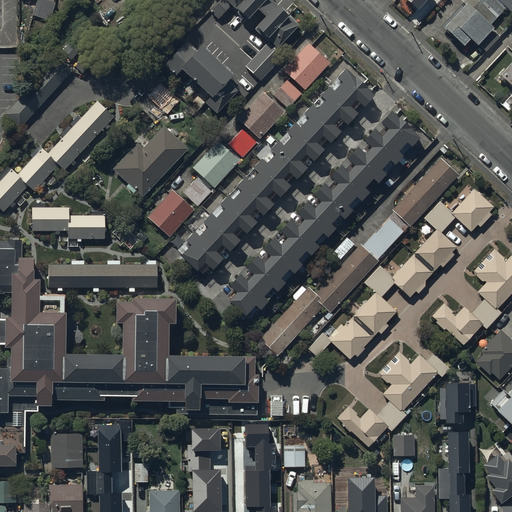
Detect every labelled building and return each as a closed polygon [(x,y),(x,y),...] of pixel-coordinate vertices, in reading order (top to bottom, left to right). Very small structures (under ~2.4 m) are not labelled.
[(54,0),(35,0),(32,12),(49,18),(54,0)] [(299,20),(277,0),(215,0),(208,8),(217,15),(230,0),(231,0),(243,10),(251,0),(256,0),(265,7),(250,23),(276,46),(299,20)] [(426,0),(407,0),(418,9),(426,0)] [(511,10),(511,9),(511,0),(459,0),(441,20),(462,40),(468,33),(485,48),(499,34),(489,23),(505,5),(511,10)] [(192,45),(182,35),(161,57),(173,68),(180,61),(209,88),(201,96),(214,108),(236,85),(222,72),(228,66),(198,38),(192,45)] [(329,59),(307,39),(282,66),(304,86),(329,59)] [(511,57),(501,69),(511,79),(511,57)] [(9,113),(22,125),(71,70),(58,58),(9,113)] [(372,88),(342,61),(334,70),(339,75),(331,84),(326,80),(318,88),(324,93),(314,103),(309,99),(302,107),(306,111),(297,121),(292,116),(283,125),(288,130),(280,138),(276,133),(266,143),(271,148),(264,156),(259,152),(250,161),(255,166),(247,174),(242,169),(233,179),(238,184),(230,193),(226,189),(217,197),(223,202),(213,213),(209,208),(201,216),(206,220),(197,231),(192,226),(185,234),(190,239),(180,249),(195,264),(203,256),(211,263),(221,253),(212,246),(219,238),(228,246),(239,234),(231,227),(236,221),(244,228),(255,216),(247,209),(253,202),(261,210),(271,198),(264,191),(270,185),(277,191),(288,179),(281,173),(286,167),(294,174),(306,162),(298,155),(304,149),(311,156),(323,143),(315,137),(320,131),(328,138),(339,125),(332,118),(337,113),(344,120),(356,107),(348,100),(354,94),(361,100),(372,88)] [(301,91),(286,77),(273,92),(288,105),(301,91)] [(161,80),(147,95),(167,114),(181,100),(161,80)] [(284,109),(262,89),(237,116),(259,136),(284,109)] [(95,99),(71,126),(87,141),(111,114),(95,99)] [(418,131),(388,103),(376,116),(384,123),(379,128),(371,121),(359,135),(366,142),(362,146),(355,139),(342,153),(350,160),(346,164),(338,156),(324,171),(332,178),(328,182),(321,175),(309,188),(318,196),(312,203),(305,196),(295,207),(303,214),(296,222),(289,215),(280,225),(288,232),(279,241),(271,233),(261,244),(268,251),(262,257),(254,250),(245,261),(253,268),(246,276),(238,269),(228,279),(236,286),(228,294),(245,310),(253,302),(259,307),(268,296),(263,291),(270,283),(275,287),(284,277),(279,272),(287,263),(292,268),(301,259),(295,254),(304,245),(308,249),(317,240),(311,235),(321,225),(325,229),(331,222),(326,218),(337,206),(342,210),(347,204),(343,200),(353,188),(359,193),(365,186),(361,182),(371,172),(375,176),(383,168),(378,163),(387,154),(392,158),(400,150),(395,145),(404,136),(409,141),(418,131)] [(186,145),(162,123),(142,145),(136,139),(111,165),(141,193),(186,145)] [(71,126),(47,152),(58,162),(64,167),(87,141),(71,126)] [(256,140),(241,126),(228,141),(242,154),(256,140)] [(239,158),(217,138),(191,165),(213,185),(239,158)] [(41,147),(17,173),(28,182),(34,188),(58,162),(47,152),(41,147)] [(458,171),(439,155),(390,207),(409,224),(458,171)] [(11,167),(0,178),(0,204),(4,208),(28,182),(17,173),(11,167)] [(210,189),(195,175),(182,190),(196,204),(210,189)] [(473,186),(451,211),(455,215),(469,228),(492,204),(473,186)] [(193,207),(171,187),(146,214),(168,234),(193,207)] [(431,208),(447,223),(455,215),(451,211),(439,200),(431,208)] [(67,204),(32,205),(33,227),(68,227),(68,213),(67,204)] [(436,227),(440,231),(447,223),(431,208),(424,217),(436,227)] [(103,213),(68,213),(68,227),(68,236),(103,235),(103,213)] [(436,227),(413,251),(432,269),(454,245),(440,231),(436,227)] [(354,242),(346,235),(332,251),(340,258),(354,242)] [(0,465),(14,466),(14,452),(24,452),(24,410),(36,411),(37,403),(49,403),(49,399),(105,399),(105,395),(130,396),(130,399),(168,399),(168,407),(176,407),(176,413),(256,414),(256,402),(257,374),(253,374),(253,355),(242,355),(242,353),(164,352),(165,318),(171,318),(171,296),(131,295),(131,299),(115,299),(115,317),(122,317),(122,351),(61,351),(62,294),(36,294),(36,276),(30,275),(30,256),(19,256),(20,237),(6,237),(6,240),(0,239),(0,290),(1,290),(1,287),(9,288),(9,313),(3,313),(3,342),(9,342),(9,368),(0,368),(0,465)] [(377,258),(360,242),(315,291),(307,284),(260,336),(278,353),(322,304),(330,310),(377,258)] [(492,250),(483,259),(511,285),(511,252),(504,261),(492,250)] [(413,251),(390,275),(395,279),(409,293),(432,269),(413,251)] [(511,288),(511,285),(483,259),(475,268),(487,279),(478,289),(485,296),(496,306),(511,288)] [(156,260),(49,260),(49,286),(156,286),(156,260)] [(371,273),(387,288),(395,279),(390,275),(379,264),(371,273)] [(374,291),(379,296),(387,288),(371,273),(364,281),(374,291)] [(356,311),(352,315),(371,332),(393,309),(379,296),(374,291),(364,301),(363,301),(355,310),(356,311)] [(477,304),(493,319),(501,311),(496,306),(485,296),(477,304)] [(442,304),(434,314),(464,342),(482,323),(470,312),(463,306),(454,316),(442,304)] [(493,319),(477,304),(470,312),(482,323),(486,327),(493,319)] [(349,356),(371,332),(352,315),(343,326),(339,323),(327,336),(330,338),(349,356)] [(511,334),(510,337),(499,327),(478,349),(482,353),(475,359),(489,372),(491,370),(498,376),(511,361),(511,334)] [(316,353),(330,338),(327,336),(322,331),(308,346),(316,353)] [(397,352),(389,361),(419,389),(437,370),(425,360),(418,354),(409,363),(397,352)] [(437,370),(442,375),(449,367),(433,352),(425,360),(437,370)] [(419,389),(389,361),(380,371),(392,382),(383,392),(390,398),(401,408),(419,389)] [(466,379),(442,380),(442,384),(438,385),(439,417),(443,417),(443,419),(461,418),(461,407),(468,407),(468,405),(475,404),(474,382),(466,382),(466,379)] [(511,393),(508,390),(494,405),(511,421),(511,393)] [(382,406),(398,421),(406,413),(401,408),(390,398),(382,406)] [(346,406),(338,416),(368,444),(386,425),(374,414),(367,408),(358,418),(346,406)] [(398,421),(382,406),(374,414),(386,425),(391,429),(398,421)] [(122,424),(98,424),(99,470),(87,471),(87,496),(100,496),(100,511),(122,511),(123,493),(113,493),(113,472),(122,472),(122,424)] [(466,426),(445,426),(446,466),(437,466),(438,496),(446,496),(446,511),(467,511),(467,489),(461,490),(461,468),(467,468),(466,426)] [(271,456),(270,429),(243,430),(243,453),(254,453),(254,471),(244,471),(244,511),(272,511),(272,470),(276,470),(276,456),(271,456)] [(81,430),(49,431),(50,465),(82,464),(81,430)] [(220,430),(193,431),(193,456),(188,457),(189,472),(193,472),(193,511),(221,511),(221,472),(211,472),(210,453),(221,453),(220,430)] [(413,433),(392,433),(392,453),(413,453),(413,433)] [(132,444),(122,444),(122,459),(132,459),(132,444)] [(305,447),(285,447),(285,467),(305,467),(305,447)] [(331,450),(331,473),(346,473),(346,450),(331,450)] [(497,451),(482,462),(488,471),(485,473),(494,485),(491,488),(500,500),(511,491),(511,462),(507,455),(502,459),(497,451)] [(148,463),(135,464),(135,483),(148,483),(148,463)] [(375,477),(348,478),(348,511),(387,511),(387,496),(375,497),(375,477)] [(0,500),(15,500),(15,478),(0,478),(0,500)] [(82,511),(82,482),(48,482),(49,501),(23,501),(23,511),(82,511)] [(330,511),(330,484),(323,484),(323,482),(301,482),(301,484),(297,484),(297,495),(293,495),(293,511),(330,511)] [(432,511),(433,483),(414,483),(415,495),(400,495),(399,511),(432,511)] [(178,511),(178,491),(148,492),(148,511),(178,511)]
